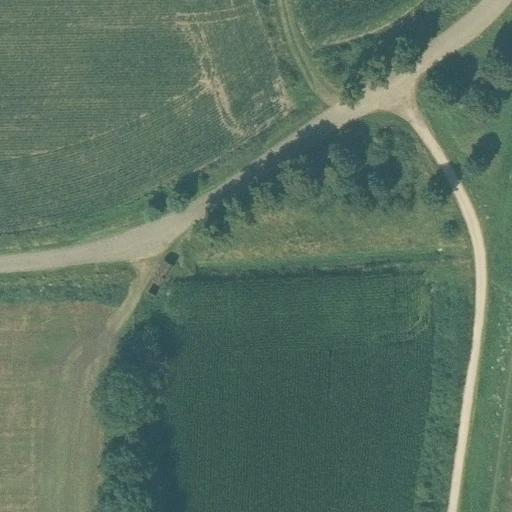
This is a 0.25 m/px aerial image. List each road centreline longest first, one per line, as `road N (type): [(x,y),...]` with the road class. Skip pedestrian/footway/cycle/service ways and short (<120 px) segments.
road 1 (unclassified): [(0,253),(145,234),(386,80),(473,0)]
road 2 (track): [(386,80),(479,235),(484,318),(458,511)]
road 3 (track): [(338,112),(286,47),(270,0)]
